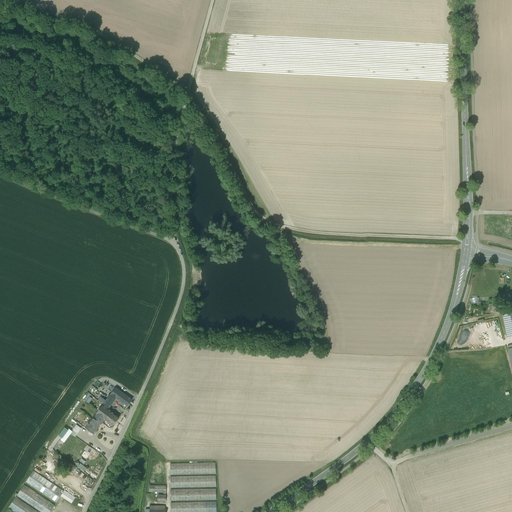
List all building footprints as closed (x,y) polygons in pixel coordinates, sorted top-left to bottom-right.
[(511,291),(500,296),(504,307),(509,306),(507,300),(511,298),(511,291)] [(511,310),(502,313),(507,337),(511,336),(511,310)] [(133,399),(116,387),(110,394),(116,398),(127,406),(133,399)] [(93,398),(90,395),(91,394),(88,391),(83,397),(89,402),(93,398)] [(103,403),(94,415),(103,422),(105,419),(111,411),(109,408),(112,404),(106,400),(103,403)] [(119,417),(111,411),(105,419),(113,425),(119,417)] [(103,422),(94,415),(85,427),(94,433),(103,422)] [(77,424),(72,431),(73,431),(71,433),(75,436),(81,428),(77,424)] [(69,428),(61,439),(65,442),(71,433),(73,431),(72,431),(69,428)] [(216,461),(171,462),(171,474),(216,473),(216,461)] [(64,491),(34,470),(26,482),(57,503),(62,496),(65,491),(64,491)] [(216,475),(171,476),(171,487),(216,486),(216,475)] [(50,511),(55,505),(25,484),(17,495),(41,511),(50,511)] [(216,488),(171,489),(171,500),(216,500),(216,488)] [(76,497),(65,490),(64,491),(65,491),(62,496),(72,503),(76,497)] [(39,511),(16,496),(9,507),(15,511),(39,511)] [(216,511),(216,501),(171,502),(171,511),(216,511)]
